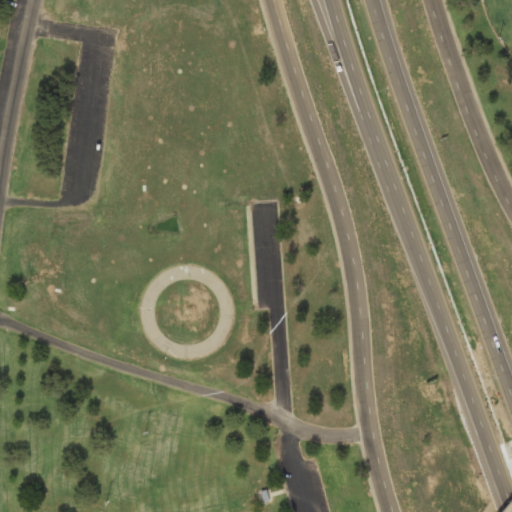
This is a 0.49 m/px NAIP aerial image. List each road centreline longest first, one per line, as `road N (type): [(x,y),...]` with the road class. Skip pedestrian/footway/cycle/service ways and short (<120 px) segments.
road 1 (motorway): [(331,0),(508,511)]
road 2 (secondary): [(268,0),(343,235),(366,433),(385,511)]
road 3 (motorway): [(511,401),(372,0)]
road 4 (secondary): [(511,213),(427,0)]
road 5 (motorway): [(313,0),(366,118)]
